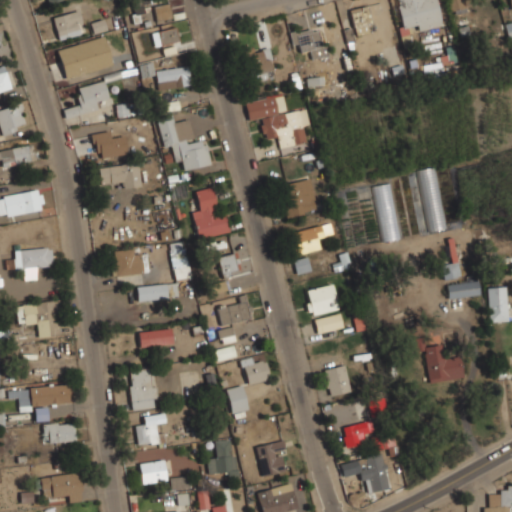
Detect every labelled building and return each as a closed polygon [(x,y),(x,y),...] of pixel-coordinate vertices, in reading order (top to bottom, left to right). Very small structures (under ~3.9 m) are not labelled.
[(442,25),(436,0),(393,0),(403,45),(411,44),(409,32),(442,25)] [(466,0),(447,0),(449,12),(468,11),(466,0)] [(153,6),(156,22),(172,20),(169,3),(153,6)] [(349,10),(355,36),(373,31),(367,5),(349,10)] [(84,32),(78,10),(52,17),(58,39),(84,32)] [(90,23),(93,34),(107,30),(104,19),(90,23)] [(179,42),(176,26),(158,30),(164,56),(193,49),(191,40),(179,42)] [(309,49),(309,56),(321,56),(321,29),(290,29),(290,49),(309,49)] [(56,49),(64,78),(113,65),(104,35),(56,49)] [(267,48),(245,52),(250,82),(273,77),(267,48)] [(138,64),(141,77),(155,75),(152,62),(138,64)] [(0,91),(11,89),(5,66),(0,67),(0,91)] [(157,89),(191,86),(189,66),(155,69),(157,89)] [(100,108),(98,99),(108,96),(104,80),(75,87),(79,105),(63,109),(65,117),(100,108)] [(278,148),(305,143),(302,125),(307,124),(305,109),(286,113),(282,94),(244,101),(247,120),(259,118),(263,140),(277,138),(278,148)] [(0,129),(2,135),(27,127),(19,103),(0,109),(0,129)] [(115,106),(117,116),(128,114),(126,104),(115,106)] [(163,149),(173,147),(176,162),(181,161),(183,170),(209,165),(204,138),(193,140),(189,119),(175,122),(173,114),(157,117),(163,149)] [(95,159),(127,155),(124,131),(92,135),(95,159)] [(0,161),(1,167),(35,161),(32,143),(0,149),(0,161)] [(122,188),(140,186),(138,163),(98,166),(100,184),(121,182),(122,188)] [(446,228),(434,167),(415,170),(427,232),(446,228)] [(278,186),(286,218),(317,210),(309,177),(278,186)] [(380,242),(399,239),(392,183),(372,186),(380,242)] [(229,232),(224,211),(218,213),(212,187),(194,190),(197,201),(189,203),(197,239),(229,232)] [(41,189),(0,195),(0,216),(44,209),(41,189)] [(319,248),(317,237),(332,234),(330,223),(291,232),(296,253),(319,248)] [(441,265),(443,279),(458,277),(454,237),(447,238),(450,263),(441,265)] [(13,250),(15,270),(23,269),(24,280),(35,279),(34,268),(52,266),(49,246),(13,250)] [(140,248),(111,250),(112,275),(141,274),(140,248)] [(175,280),(190,277),(185,248),(169,251),(175,280)] [(338,254),(339,262),(331,263),(333,271),(350,268),(347,252),(338,254)] [(222,277),(238,273),(233,253),(217,257),(222,277)] [(293,260),(295,274),(310,271),(307,257),(293,260)] [(226,289),(222,280),(208,286),(211,295),(226,289)] [(447,296),(478,296),(478,282),(447,282),(447,296)] [(136,299),(175,297),(175,283),(136,285),(136,299)] [(338,309),(332,283),(303,290),(309,315),(338,309)] [(507,285),(488,285),(488,321),(507,321),(507,285)] [(215,305),(220,325),(250,318),(245,298),(215,305)] [(36,324),(38,337),(59,334),(54,301),(15,306),(18,326),(36,324)] [(316,334),(343,328),(340,313),(313,319),(316,334)] [(234,341),(231,326),(218,330),(221,344),(234,341)] [(138,346),(171,344),(171,329),(137,330),(138,346)] [(460,355),(445,357),(442,333),(422,336),(428,383),(463,378),(460,355)] [(216,349),(217,359),(235,357),(234,347),(216,349)] [(266,361),(253,363),(252,357),(241,359),(245,384),(269,379),(266,361)] [(322,368),(329,395),(350,391),(344,363),(322,368)] [(156,407),(153,368),(127,370),(130,409),(156,407)] [(7,387),(7,398),(18,398),(18,412),(34,411),(34,420),(46,420),(45,405),(71,404),(70,384),(7,387)] [(225,388),(230,413),(247,410),(242,384),(225,388)] [(164,422),(164,414),(143,415),(144,425),(135,426),(136,444),(155,443),(154,423),(164,422)] [(345,447),(365,443),(363,433),(373,431),(370,420),(341,426),(345,447)] [(42,441),(75,441),(75,423),(42,423),(42,441)] [(214,453),(205,454),(207,474),(233,471),(229,439),(212,441),(214,453)] [(284,450),(282,439),(254,446),(262,479),(283,474),(278,452),(284,450)] [(357,458),(363,493),(388,488),(382,453),(357,458)] [(140,483),(165,481),(163,460),(138,462),(140,483)] [(41,497),(63,495),(64,502),(81,501),(80,473),(40,475),(41,497)] [(169,477),(170,490),(188,489),(188,476),(169,477)] [(283,511),(297,509),(291,482),(255,491),(260,511),(283,511)] [(482,511),(511,511),(511,485),(502,485),(502,494),(487,494),(487,505),(482,505),(482,511)] [(198,509),(209,508),(207,490),(196,491),(198,509)] [(33,501),(32,493),(20,493),(20,502),(33,501)]
